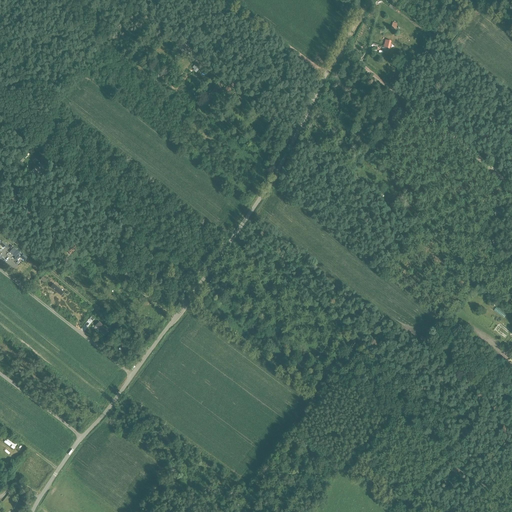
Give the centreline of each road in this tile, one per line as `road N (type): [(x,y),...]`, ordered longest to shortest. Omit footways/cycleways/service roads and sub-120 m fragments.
road 1 (residential): [(173,319),(249,214),(369,0)]
road 2 (residential): [(0,176),(173,319)]
road 3 (track): [(339,51),(511,185)]
road 4 (residential): [(151,350),(3,233)]
road 5 (residential): [(0,268),(132,374)]
road 6 (track): [(498,381),(474,425),(404,511)]
road 7 (track): [(412,188),(309,107)]
